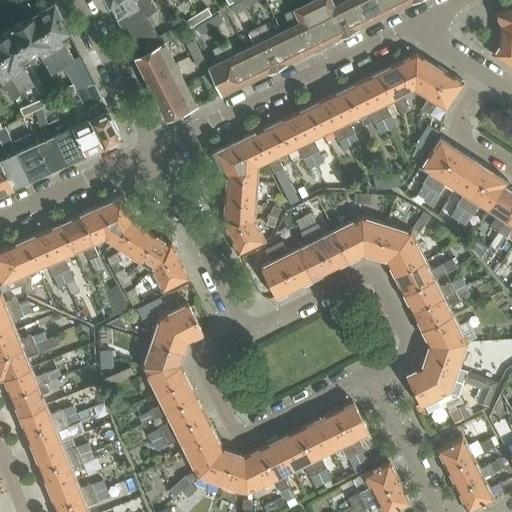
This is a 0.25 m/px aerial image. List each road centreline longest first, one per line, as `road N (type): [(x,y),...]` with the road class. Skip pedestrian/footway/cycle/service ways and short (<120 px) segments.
road 1 (residential): [(151,155),(414,23)]
road 2 (residential): [(244,334),(199,359),(233,435),(369,375)]
road 3 (residential): [(369,375),(399,359),(404,342),(368,277),(244,334)]
road 4 (residential): [(244,334),(151,155)]
road 5 (residential): [(151,155),(75,0)]
road 6 (residential): [(0,220),(151,155)]
road 7 (residential): [(436,511),(369,375)]
road 8 (residential): [(485,75),(451,131),(511,170)]
